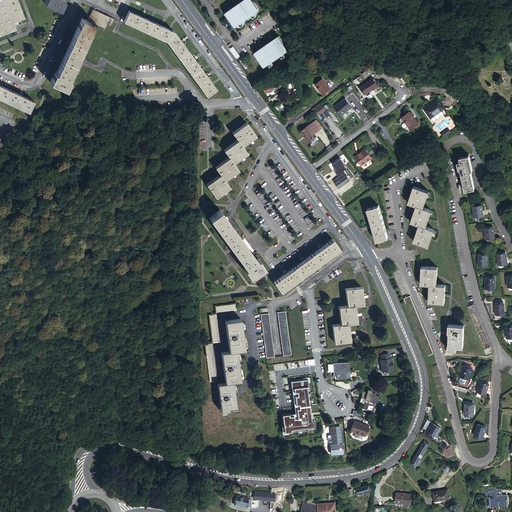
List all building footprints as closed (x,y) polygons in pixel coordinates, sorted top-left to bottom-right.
[(21,0),(0,0),(0,32),(2,37),(20,30),(17,22),(28,17),(21,0)] [(41,0),(40,2),(56,8),(59,0),(41,0)] [(253,10),(258,6),(253,0),(238,0),(223,11),(233,24),(238,21),(240,24),(244,22),(241,19),(250,12),(252,15),(256,13),(253,10)] [(53,73),(49,83),(64,90),(69,81),(67,80),(94,25),(105,30),(107,26),(111,28),(115,20),(93,10),(88,21),(82,18),(55,74),(53,73)] [(144,18),(141,16),(129,10),(125,21),(167,41),(208,95),(217,89),(209,79),(207,76),(196,61),(195,59),(184,44),(182,42),(175,32),(164,27),(161,25),(144,18)] [(284,51),(288,47),(279,34),(254,52),(264,65),(268,62),(271,65),(274,63),(271,60),(280,53),(283,56),(286,54),(284,51)] [(229,48),(236,58),(240,55),(233,46),(229,48)] [(374,76),(361,86),(367,93),(380,84),(374,76)] [(266,91),(283,86),(282,83),(281,77),(271,79),(273,84),(265,86),(266,91)] [(324,77),(316,83),(324,93),(332,87),(324,77)] [(0,101),(28,115),(33,104),(21,98),(18,97),(1,88),(0,87),(0,101)] [(342,115),(353,105),(346,97),(335,106),(342,115)] [(446,109),(438,99),(432,104),(433,105),(424,111),(431,120),(432,120),(434,122),(435,123),(444,116),(444,115),(442,112),(446,109)] [(324,104),(317,109),(320,113),(326,108),(324,104)] [(319,115),(323,120),(329,114),(325,110),(319,115)] [(409,114),(402,120),(411,132),(418,126),(409,114)] [(323,126),(317,118),(302,130),(310,141),(315,137),(312,134),(315,132),(316,131),(323,126)] [(223,174),(210,184),(220,198),(233,189),(228,181),(242,171),(237,164),(243,160),(251,154),(247,148),(260,138),(250,125),(237,134),(241,141),(227,151),(232,158),(218,168),(223,174)] [(366,147),(362,150),(368,159),(372,156),(366,147)] [(368,159),(362,150),(358,152),(360,154),(357,157),(362,164),(368,159)] [(402,152),(397,155),(401,161),(406,157),(402,152)] [(459,174),(462,190),(472,188),(469,173),(470,172),(467,156),(457,159),(457,163),(455,163),(457,175),(459,174)] [(336,172),(331,176),(341,189),(352,181),(352,180),(354,178),(351,174),(348,176),(346,173),(348,170),(346,167),(337,173),(336,172)] [(428,193),(412,186),(405,203),(415,207),(407,224),(415,227),(409,242),(423,248),(430,233),(421,229),(428,213),(421,209),(428,193)] [(378,205),(366,207),(370,223),(368,224),(369,227),(371,227),(373,240),(385,237),(378,205)] [(478,205),(469,207),(471,218),(472,218),(473,222),(478,221),(478,216),(480,216),(478,205)] [(224,214),(213,222),(247,271),(246,272),(252,280),(266,270),(260,262),(259,263),(224,214)] [(483,229),(485,241),(494,239),(491,227),(483,229)] [(287,271),(284,273),(273,281),(280,290),(340,248),(333,238),(323,246),(320,248),(305,258),(302,260),(287,271)] [(496,254),(498,265),(503,265),(506,264),(504,253),(496,254)] [(427,279),(425,297),(442,299),(444,281),(436,280),(437,263),(421,261),(419,278),(427,279)] [(484,277),(484,289),(492,290),(492,278),(484,277)] [(331,324),(334,341),(350,339),(348,322),(355,321),(353,304),(362,302),(360,286),(344,288),(346,304),(337,306),(340,323),(331,324)] [(426,356),(432,353),(420,324),(408,294),(401,297),(426,356)] [(483,328),(474,301),(467,304),(468,306),(483,348),(488,347),(489,346),(483,328)] [(214,305),(215,313),(235,310),(235,303),(214,305)] [(493,303),(493,314),(502,314),(501,303),(493,303)] [(277,310),(283,353),(291,352),(285,309),(277,310)] [(268,311),(259,313),(265,356),(274,354),(268,311)] [(208,315),(211,342),(219,341),(216,314),(208,315)] [(216,383),(220,408),(236,406),(232,381),(240,379),(236,349),(244,348),(240,318),(224,320),(228,350),(220,351),(224,382),(216,383)] [(448,332),(447,348),(456,348),(457,347),(463,347),(463,324),(446,324),(445,332),(448,332)] [(501,328),(502,338),(511,338),(510,327),(501,328)] [(204,344),(209,381),(216,380),(211,343),(204,344)] [(380,357),(382,369),(392,368),(393,366),(391,355),(389,355),(389,351),(381,352),(382,357),(380,357)] [(350,361),(333,362),(334,374),(337,374),(337,378),(347,377),(347,371),(351,371),(350,361)] [(445,402),(435,364),(428,366),(438,404),(445,402)] [(464,364),(459,374),(458,378),(459,380),(462,381),(464,380),(465,377),(467,377),(472,367),(464,364)] [(488,380),(480,377),(476,390),(475,394),(479,396),(480,391),(484,393),(488,380)] [(291,427),(315,424),(314,417),(312,417),(311,410),(311,404),(308,386),(310,386),(309,380),(291,382),(292,389),(294,388),(294,392),(297,392),(298,395),(295,396),(296,404),(299,404),(299,407),(297,407),(298,416),(294,416),(294,414),(289,414),(289,413),(282,414),(284,430),(291,429),(291,427)] [(362,395),(360,400),(365,401),(365,400),(370,401),(371,400),(375,401),(375,400),(380,401),(381,395),(377,394),(378,391),(374,390),(375,388),(370,386),(369,390),(364,388),(362,393),(364,394),(364,395),(362,395)] [(464,403),(463,414),(473,414),(473,403),(464,403)] [(353,418),(349,429),(363,434),(367,423),(353,418)] [(426,431),(435,436),(440,426),(431,421),(430,424),(427,422),(424,428),(427,429),(426,431)] [(478,423),(474,434),(481,437),(486,426),(478,423)] [(327,444),(328,454),(342,451),(340,442),(339,443),(336,426),(327,427),(328,434),(325,435),(325,436),(325,441),(327,442),(329,442),(330,444),(327,444)] [(423,443),(421,445),(412,462),(417,465),(430,443),(424,440),(423,443)] [(450,446),(446,448),(443,449),(446,456),(453,453),(450,446)] [(357,487),(359,493),(371,490),(369,484),(357,487)] [(436,489),(437,498),(449,497),(449,499),(454,499),(453,488),(436,489)] [(505,502),(504,494),(500,494),(500,488),(493,488),(486,490),(487,505),(496,504),(496,503),(505,502)] [(399,492),(398,501),(414,502),(415,493),(399,492)] [(256,493),(255,500),(276,502),(276,495),(271,495),(268,494),(256,493)] [(246,508),(246,507),(248,500),(248,499),(236,496),(234,504),(246,508)] [(304,501),(301,511),(334,511),(334,502),(318,503),(304,501)]
